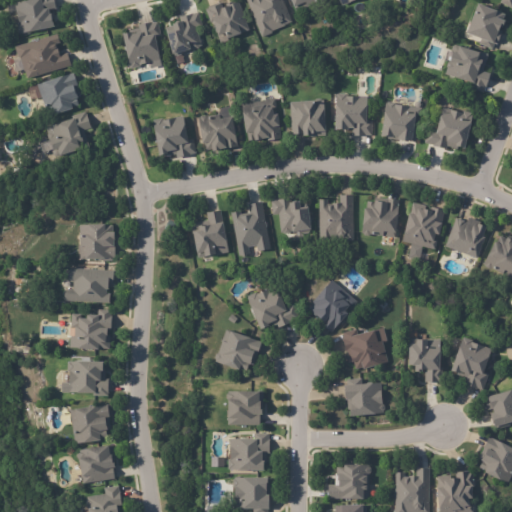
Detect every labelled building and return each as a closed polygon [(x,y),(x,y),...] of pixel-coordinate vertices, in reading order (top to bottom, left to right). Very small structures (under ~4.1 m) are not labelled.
[(56,0),(58,8),(48,11),(49,14),(50,14),(53,26),(21,33),(19,24),(20,23),(15,2),(23,0),(56,0)] [(237,0),(247,29),(225,37),(226,40),(217,43),(214,35),(213,35),(203,9),(206,8),(206,7),(219,2),(220,6),(237,0)] [(245,0),(282,0),(291,22),(284,25),(284,26),(272,30),(273,32),(261,37),(245,0)] [(322,0),(316,3),(296,11),(294,5),(292,6),(289,0),(322,0)] [(511,0),(511,9),(500,4),(502,0),(511,0)] [(500,22),(498,27),(497,27),(496,30),(500,32),(495,44),(493,43),(491,49),(477,45),(479,39),(463,33),(474,3),(493,10),(493,11),(503,14),(500,22)] [(195,28),(201,46),(198,46),(198,48),(191,50),(190,49),(188,49),(187,48),(168,54),(162,33),(170,31),(168,23),(179,20),(178,17),(197,11),(201,26),(195,28)] [(128,70),(121,34),(130,32),(130,31),(140,29),(139,25),(153,22),(153,23),(159,22),(162,37),(154,38),(159,62),(141,65),(141,68),(128,70)] [(55,53),(56,56),(65,53),(69,65),(24,79),(22,72),(20,72),(17,58),(14,59),(11,47),(55,34),(58,43),(51,45),(52,48),(54,48),(55,53)] [(483,64),(480,71),(488,74),(484,87),(483,87),(481,92),(478,91),(477,92),(472,91),(473,90),(468,88),(469,83),(444,75),(446,69),(444,68),(446,62),(445,62),(449,51),(453,52),(455,46),(475,52),(476,51),(486,54),(483,64)] [(73,74),(80,97),(75,98),(77,105),(70,108),(70,109),(48,116),(45,107),(44,108),(36,85),(39,84),(39,83),(72,72),(73,74)] [(358,97),(365,97),(364,107),(363,107),(362,121),(370,121),(369,136),(363,135),(363,136),(349,135),(350,128),(344,128),(343,130),(330,129),(332,105),(333,105),(334,94),(345,95),(345,96),(358,97)] [(279,140),(266,142),(266,138),(258,139),(258,140),(246,141),(245,133),(242,134),(239,113),(240,112),(239,105),(274,100),(276,108),(269,109),(270,116),(275,115),(276,126),(278,126),(280,140),(279,140)] [(323,101),(324,131),(326,131),(326,137),(310,138),(310,136),(302,137),(301,135),(292,135),(290,103),(316,102),(316,101),(317,100),(321,100),(323,101)] [(417,127),(415,141),(407,140),(407,142),(385,139),(385,138),(376,136),(380,111),(381,112),(383,103),(384,103),(385,102),(392,103),(392,105),(405,107),(405,106),(414,107),(413,115),(414,117),(414,121),(410,123),(410,126),(417,127)] [(236,147),(223,150),(223,148),(216,149),(216,151),(209,152),(208,150),(203,151),(202,143),(198,144),(195,126),(198,126),(196,119),(198,119),(199,117),(203,116),(205,117),(216,115),(219,109),(228,107),(236,147)] [(452,111),(461,114),(462,112),(472,114),(462,149),(457,147),(457,149),(446,146),(445,150),(424,144),(427,130),(433,132),(440,107),(450,110),(449,111),(452,111)] [(86,117),(90,129),(76,133),(79,142),(73,144),(75,150),(50,158),(44,141),(47,140),(43,127),(71,118),(70,116),(85,112),(86,117)] [(194,153),(189,154),(190,156),(176,158),(176,155),(165,156),(165,154),(156,156),(150,121),(162,119),(162,120),(183,117),(186,140),(192,140),(195,153),(194,153)] [(335,204),(338,204),(338,196),(351,195),(353,241),(344,241),(344,237),(335,238),(335,235),(333,235),(333,240),(319,241),(317,200),(326,200),(326,204),(335,204)] [(307,207),(309,230),(291,232),(291,234),(284,235),(284,233),(281,234),(279,215),(272,215),(271,201),(289,199),(290,203),(298,202),(299,208),(307,207)] [(389,199),(398,200),(394,238),(370,235),(368,237),(363,236),(362,234),(360,234),(361,209),(364,209),(365,202),(385,204),(386,199),(389,199)] [(229,212),(239,210),(239,214),(248,212),(247,205),(261,202),(270,249),(257,251),(255,245),(248,247),(249,255),(238,257),(229,212)] [(421,205),(425,206),(423,210),(429,212),(430,208),(444,211),(440,225),(439,225),(437,235),(433,234),(432,240),(436,242),(434,250),(401,242),(406,214),(408,215),(411,203),(421,205)] [(228,251),(198,258),(198,253),(194,254),(190,232),(191,232),(189,224),(207,220),(205,213),(220,210),(223,224),(221,224),(228,251)] [(479,223),(480,223),(479,226),(484,228),(481,238),(483,239),(475,260),(465,256),(465,255),(445,248),(456,220),(467,224),(469,219),(479,223)] [(168,220),(174,224),(169,233),(162,229),(167,220),(168,220)] [(111,234),(112,241),(110,241),(110,247),(113,247),(114,258),(112,258),(112,261),(97,262),(97,261),(95,261),(94,259),(81,260),(81,259),(79,259),(78,248),(77,248),(76,236),(78,236),(78,235),(79,235),(79,225),(101,224),(101,226),(111,225),(111,234)] [(510,237),(511,238),(511,280),(490,268),(490,269),(488,270),(485,268),(484,265),(482,264),(493,243),(494,244),(499,236),(504,239),(504,238),(507,240),(509,237),(510,237)] [(70,269),(113,272),(112,283),(111,283),(111,285),(105,285),(105,290),(104,290),(104,294),(108,294),(108,304),(63,301),(63,291),(70,291),(71,283),(65,282),(66,269),(70,269)] [(339,289),(356,302),(350,310),(346,307),(341,312),(344,314),(329,333),(319,325),(320,323),(305,310),(310,304),(308,303),(321,287),(322,287),(329,281),(339,289)] [(274,291),(283,309),(292,304),(298,317),(290,321),(291,322),(278,328),(276,325),(267,329),(266,326),(257,330),(247,307),(249,306),(244,297),(255,293),(266,288),(269,294),(274,291)] [(110,312),(110,317),(111,317),(110,331),(104,331),(104,336),(109,336),(108,350),(95,349),(95,350),(71,350),(71,348),(68,348),(69,337),(71,337),(71,329),(69,329),(70,315),(80,315),(80,319),(83,319),(83,316),(96,316),(97,310),(110,311),(110,312)] [(384,363),(359,370),(359,368),(353,370),(351,363),(347,364),(340,340),(341,340),(339,334),(353,330),(354,335),(369,331),(370,331),(381,328),(384,342),(379,343),(382,353),(383,352),(386,362),(384,363)] [(260,344),(256,355),(255,355),(252,366),(247,364),(245,371),(236,369),(236,371),(213,364),(214,361),(212,360),(214,355),(216,354),(224,331),(260,343),(260,344)] [(487,375),(481,390),(475,388),(475,390),(462,385),(464,379),(446,372),(459,337),(469,341),(468,343),(481,348),(481,347),(489,350),(488,354),(487,354),(480,372),(487,375)] [(442,369),(441,383),(425,382),(425,371),(419,371),(419,373),(412,373),(412,367),(405,367),(406,345),(413,346),(413,341),(424,341),(424,342),(426,342),(426,340),(439,341),(437,369),(442,369)] [(103,371),(103,380),(106,380),(106,393),(105,393),(105,397),(91,397),(91,394),(66,394),(66,385),(65,385),(65,372),(65,363),(99,363),(99,369),(103,369),(103,371)] [(347,418),(346,418),(346,410),(346,407),(348,407),(347,401),(342,401),(341,387),(346,387),(345,381),(360,380),(360,385),(380,383),(381,392),(379,392),(381,405),(382,405),(383,406),(383,410),(382,412),(383,414),(347,418)] [(491,426),(487,415),(490,414),(488,410),(487,411),(483,399),(511,389),(511,422),(509,423),(510,426),(495,430),(494,428),(491,428),(491,426)] [(261,403),(261,408),(258,408),(258,426),(224,426),(224,420),(222,420),(222,402),(225,402),(225,393),(261,393),(261,403)] [(105,406),(107,418),(106,418),(108,431),(103,431),(104,439),(96,440),(96,442),(72,445),(67,411),(105,406)] [(267,435),(267,440),(268,440),(268,454),(264,454),(264,464),(260,464),(260,472),(226,472),(226,471),(224,471),(224,461),(226,461),(226,449),(227,449),(227,440),(252,440),(252,434),(267,434),(267,435)] [(487,439),(511,450),(511,470),(510,475),(511,476),(505,486),(481,474),(482,472),(476,469),(478,463),(476,463),(477,461),(475,460),(481,449),(479,448),(485,437),(487,439)] [(113,456),(113,460),(111,461),(114,480),(81,485),(80,478),(77,479),(74,461),(79,461),(77,451),(111,446),(113,456)] [(366,475),(366,501),(359,500),(359,501),(325,500),(325,486),(331,487),(331,475),(333,475),(333,468),(338,468),(339,466),(366,466),(366,468),(368,469),(368,474),(366,475)] [(393,511),(393,473),(402,473),(402,478),(414,478),(414,469),(427,469),(427,511),(393,511)] [(435,511),(434,489),(436,489),(435,478),(443,477),(443,482),(447,482),(447,480),(456,480),(456,473),(469,472),(469,473),(472,473),(473,488),(469,488),(470,500),(466,500),(467,506),(472,505),(472,511),(435,511)] [(267,487),(267,497),(265,497),(265,509),(265,511),(250,511),(231,511),(231,489),(229,489),(229,481),(231,481),(231,480),(263,480),(263,486),(267,486),(267,487)] [(117,489),(119,506),(112,507),(112,511),(82,511),(84,510),(83,503),(85,501),(84,498),(103,495),(102,489),(116,486),(117,489)]
